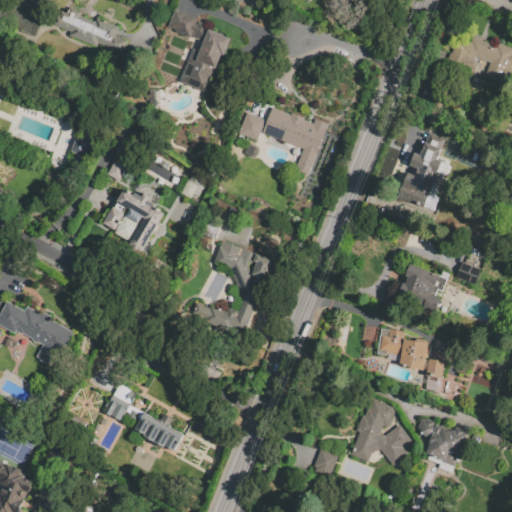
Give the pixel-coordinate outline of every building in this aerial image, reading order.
[(97,18),(119,27),(116,36),(127,40),(122,53),(97,43),(96,47),(68,36),(70,32),(60,28),(61,25),(56,23),(61,11),(66,13),(68,7),(81,12),(80,15),(95,22),(97,18)] [(206,93),(179,83),(192,49),(197,51),(201,42),(167,28),(174,10),(197,19),(195,25),(196,25),(198,22),(210,26),(209,30),(231,39),(224,56),(221,55),(206,93)] [(474,37),(496,46),(497,43),(511,48),(511,77),(505,74),(501,84),(486,78),(488,73),(464,63),(474,37)] [(262,133),(272,108),(290,115),(291,113),(304,118),(303,120),(313,124),(314,119),(328,124),(308,175),(294,169),(303,148),(262,133)] [(257,140),(238,133),(247,112),(265,119),(257,140)] [(70,151),(81,155),(87,141),(75,136),(70,151)] [(118,181),(107,175),(120,152),(131,159),(118,181)] [(420,199),(413,195),(409,200),(401,195),(427,157),(438,165),(434,172),(444,179),(439,185),(442,187),(434,199),(425,192),(420,199)] [(190,199),(180,193),(188,179),(189,180),(191,176),(205,183),(197,197),(193,195),(190,199)] [(113,208),(124,189),(133,195),(135,192),(141,196),(144,192),(151,197),(149,201),(156,205),(155,207),(164,213),(142,251),(129,244),(141,223),(140,223),(129,242),(115,233),(126,214),(124,213),(127,209),(125,208),(122,213),(124,214),(114,230),(102,223),(112,207),(113,208)] [(221,241),(273,260),(263,286),(254,282),(256,276),(250,274),(259,295),(245,333),(230,328),(229,331),(195,318),(200,305),(210,309),(211,306),(227,312),(228,308),(238,312),(242,299),(231,270),(220,266),(219,267),(214,265),(215,264),(213,263),(221,241)] [(456,277),(462,263),(481,270),(475,285),(456,277)] [(410,264),(440,276),(442,271),(450,274),(443,292),(438,290),(436,295),(440,297),(434,312),(397,298),(403,283),(404,283),(407,277),(405,276),(410,264)] [(0,311),(6,301),(24,311),(26,306),(38,313),(39,312),(42,313),(44,312),(51,316),(51,318),(54,320),(53,321),(73,332),(61,355),(55,351),(48,364),(45,362),(43,363),(39,361),(39,359),(36,358),(43,345),(38,342),(36,343),(32,341),(32,339),(22,333),(20,334),(16,332),(16,330),(14,334),(0,326),(0,311)] [(380,328),(405,331),(404,339),(428,342),(424,370),(399,367),(399,361),(387,360),(388,353),(386,353),(386,355),(377,354),(380,328)] [(428,359),(444,361),(440,392),(424,390),(428,359)] [(112,395),(185,435),(175,454),(143,437),(145,434),(135,429),(141,420),(127,412),(122,421),(103,411),(112,395)] [(379,450),(370,454),(367,461),(350,454),(371,399),(395,408),(388,428),(383,426),(380,434),(385,435),(399,425),(413,443),(405,449),(409,454),(392,467),(379,450)] [(467,434),(462,449),(460,448),(458,453),(460,454),(455,467),(439,462),(440,460),(425,455),(429,444),(425,443),(426,439),(423,435),(422,436),(419,432),(420,432),(417,428),(421,418),(425,420),(426,418),(435,422),(434,423),(454,430),(455,427),(465,430),(464,433),(467,434)] [(321,449),(338,455),(329,477),(323,475),(322,477),(311,473),(321,449)] [(0,511),(0,465),(6,467),(7,465),(22,470),(21,472),(26,474),(25,478),(33,481),(29,493),(27,492),(20,511),(0,511)] [(68,511),(75,495),(98,504),(95,511),(68,511)]
